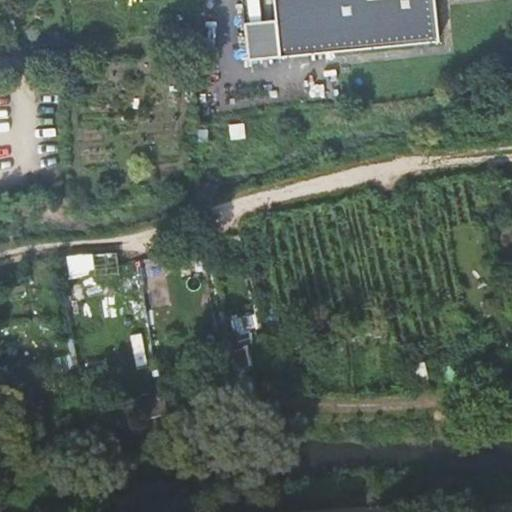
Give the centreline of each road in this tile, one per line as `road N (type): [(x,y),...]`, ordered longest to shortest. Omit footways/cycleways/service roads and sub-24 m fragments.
road 1 (track): [(511,154),(279,187),(97,249),(0,260)]
road 2 (track): [(0,474),(234,412),(511,390)]
